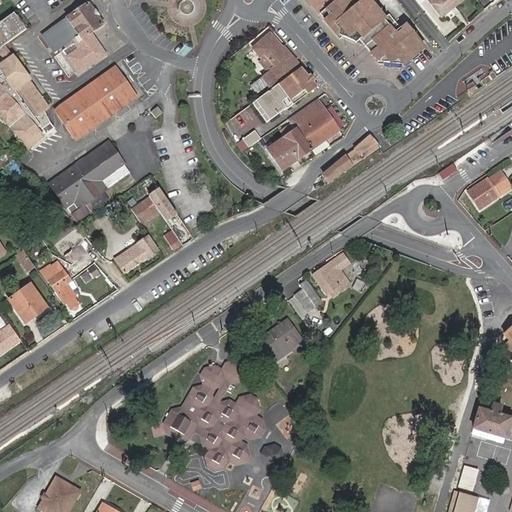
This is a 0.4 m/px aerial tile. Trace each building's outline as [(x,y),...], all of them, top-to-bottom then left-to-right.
[(307,0),(318,13),(320,12),(334,0),(307,0)] [(318,13),(322,18),(331,29),(336,35),(344,37),(346,40),(356,41),(365,43),(376,58),(384,60),(401,65),(406,61),(425,46),(406,24),(401,28),(389,14),(383,18),(368,0),(334,0),(320,12),(318,13)] [(429,3),(441,18),(462,0),(428,0),(430,2),(429,3)] [(106,54),(90,32),(103,23),(89,3),(42,35),(53,51),(71,39),(73,42),(62,50),(78,73),(106,54)] [(0,47),(5,44),(20,33),(27,29),(15,13),(0,24),(0,47)] [(267,74),(251,85),(260,97),(302,68),(284,47),(284,48),(271,33),(251,49),(259,59),(257,61),(267,74)] [(0,50),(0,53),(6,62),(14,56),(6,46),(0,50)] [(49,119),(46,112),(30,79),(14,58),(0,67),(0,114),(29,149),(44,137),(39,130),(42,128),(48,136),(52,133),(48,127),(49,126),(46,121),(49,119)] [(287,108),(288,110),(317,87),(302,68),(260,97),(256,100),(270,120),(287,108)] [(133,98),(137,95),(119,69),(114,72),(133,98)] [(57,114),(75,139),(133,98),(114,72),(57,114)] [(46,112),(51,108),(30,79),(46,112)] [(324,110),(330,105),(323,95),(317,100),(324,110)] [(267,123),(270,120),(256,100),(252,102),(267,123)] [(290,124),(279,131),(284,138),(298,160),(338,131),(324,110),(317,100),(288,120),(290,124)] [(152,111),(157,118),(163,113),(158,106),(152,111)] [(247,133),(253,115),(234,110),(229,128),(247,133)] [(248,136),(243,140),(249,147),(253,145),(261,139),(255,131),(248,136)] [(321,175),(327,183),(379,147),(369,134),(321,175)] [(281,172),(298,160),(284,138),(267,151),(281,172)] [(50,182),(70,211),(101,190),(129,171),(108,142),(50,182)] [(254,161),(260,157),(253,145),(249,147),(244,151),(248,157),(250,156),(254,161)] [(454,161),(439,170),(443,178),(458,168),(454,161)] [(468,191),(479,209),(498,196),(495,190),(507,182),(500,171),(488,180),(487,179),(468,191)] [(498,196),(511,187),(507,182),(495,190),(498,196)] [(146,197),(146,198),(155,211),(163,222),(179,212),(163,187),(146,197)] [(101,190),(70,211),(76,219),(107,198),(101,190)] [(146,198),(130,208),(139,222),(155,211),(146,198)] [(57,244),(64,255),(84,241),(74,226),(71,228),(74,233),(63,240),(58,244),(57,244)] [(54,238),(58,244),(63,240),(59,234),(54,238)] [(146,258),(148,259),(159,252),(148,236),(137,243),(137,245),(115,260),(124,274),(146,258)] [(169,246),(171,249),(178,245),(176,241),(169,246)] [(27,272),(35,267),(23,251),(16,256),(27,272)] [(331,293),(334,297),(350,285),(334,261),(314,275),(328,295),(331,293)] [(64,270),(58,262),(51,266),(55,272),(53,273),(55,276),(64,270)] [(343,268),(349,277),(358,272),(352,262),(343,268)] [(56,292),(68,284),(72,281),(64,270),(55,276),(53,273),(55,272),(51,266),(42,273),(49,284),(51,283),(56,292)] [(307,313),(321,303),(307,281),(301,285),(304,289),(296,295),(307,313)] [(75,298),(77,297),(68,284),(56,292),(65,305),(68,303),(73,309),(76,309),(77,309),(78,303),(75,298)] [(25,323),(47,308),(30,285),(9,300),(25,323)] [(25,323),(28,326),(49,310),(47,308),(25,323)] [(0,323),(3,328),(9,323),(2,315),(0,316),(0,323)] [(288,320),(258,341),(259,341),(273,361),(302,341),(288,320)] [(511,327),(505,334),(509,340),(502,346),(511,358),(511,327)] [(0,358),(9,352),(0,339),(0,358)] [(266,366),(273,361),(259,341),(252,346),(266,366)] [(192,405),(198,409),(195,414),(183,407),(171,410),(164,423),(166,433),(180,442),(191,439),(192,438),(195,432),(200,436),(203,446),(209,450),(205,456),(208,467),(215,471),(226,468),(230,462),(236,466),(247,462),(251,456),(248,445),(242,442),(245,436),(251,439),(262,437),(266,430),(263,419),(257,416),(261,410),(258,399),(250,395),(239,398),(236,404),(229,400),(220,402),(230,385),(242,382),(247,374),(245,365),(236,359),(226,363),(222,369),(215,365),(205,368),(200,376),(202,385),(194,387),(189,395),(192,405)] [(491,411),(479,408),(473,429),(507,439),(511,422),(511,415),(509,414),(509,416),(499,414),(501,406),(493,403),(491,411)] [(472,434),(506,444),(507,439),(473,429),(472,434)] [(267,462),(273,461),(277,454),(276,450),(270,446),(264,448),(261,453),(263,459),(267,462)] [(478,469),(464,466),(458,487),(473,491),(478,469)] [(38,508),(45,511),(67,511),(80,491),(56,478),(46,494),(44,493),(41,499),(43,500),(38,508)] [(194,491),(200,490),(197,481),(192,483),(194,491)] [(486,511),(490,500),(454,491),(448,511),(486,511)]
